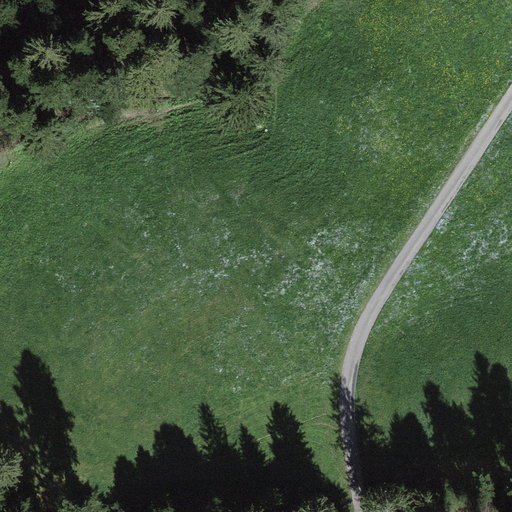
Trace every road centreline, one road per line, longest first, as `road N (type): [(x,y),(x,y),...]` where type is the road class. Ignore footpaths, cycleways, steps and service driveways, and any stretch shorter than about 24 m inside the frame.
road 1 (unclassified): [(511,99),(365,322),(353,353),(346,413),(360,511)]
road 2 (track): [(0,132),(216,56),(274,0)]
